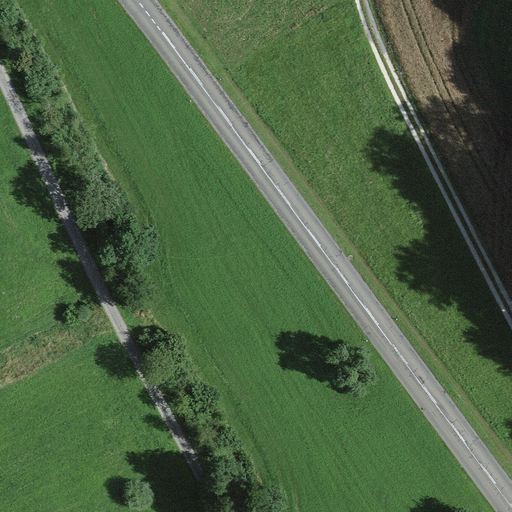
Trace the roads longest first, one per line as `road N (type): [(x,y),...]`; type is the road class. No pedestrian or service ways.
road 1 (secondary): [(137,0),(511,511)]
road 2 (track): [(221,511),(100,303),(0,84)]
road 3 (track): [(511,329),(362,0)]
